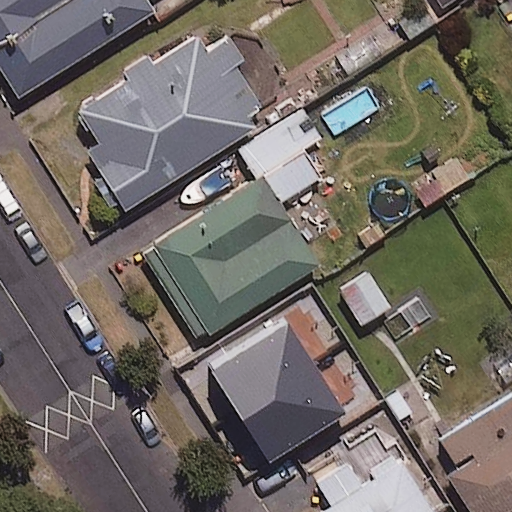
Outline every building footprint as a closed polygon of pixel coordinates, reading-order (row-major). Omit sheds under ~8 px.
[(69,0),(0,44),(0,72),(17,100),(154,12),(146,0),(69,0)] [(0,0),(0,44),(69,0),(0,0)] [(430,0),(438,11),(454,0),(430,0)] [(205,52),(196,37),(65,117),(122,210),(269,121),(221,42),(205,52)] [(320,139),(302,110),(238,151),(256,179),(142,251),(198,340),(318,264),(279,202),(317,178),(300,152),(320,139)] [(466,151),(393,197),(408,219),(480,174),(466,151)] [(389,305),(366,270),(339,288),(363,323),(389,305)] [(511,511),(511,395),(443,438),(461,467),(449,475),(472,511),(511,511)] [(432,511),(400,460),(360,485),(345,461),(313,481),(291,447),(245,476),(267,511),(432,511)]
